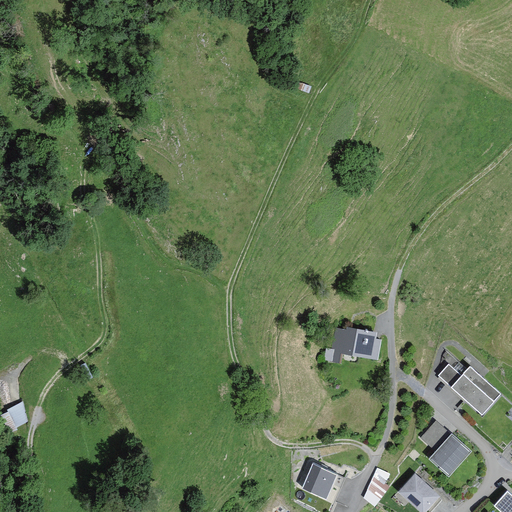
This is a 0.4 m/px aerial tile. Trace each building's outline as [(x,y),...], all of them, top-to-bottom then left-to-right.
[(378,330),(341,328),(340,352),(377,353),(378,330)] [(499,385),(468,361),(452,382),(482,406),(499,385)] [(23,428),(19,404),(1,407),(5,431),(23,428)] [(421,437),(435,449),(451,431),(437,419),(421,437)] [(435,449),(429,457),(449,475),(471,449),(451,431),(435,449)] [(329,511),(347,478),(314,462),(296,499),(322,511),(329,511)] [(387,478),(392,469),(379,463),(365,494),(380,501),(390,480),(387,478)] [(438,511),(450,498),(420,472),(406,489),(433,511),(438,511)]
